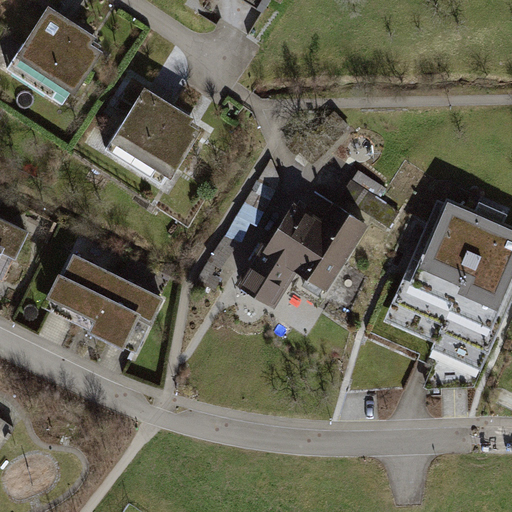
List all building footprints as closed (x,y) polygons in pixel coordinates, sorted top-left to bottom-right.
[(235,0),(266,17),(274,0),(235,0)] [(100,40),(51,11),(21,59),(80,95),(105,55),(95,48),(100,40)] [(18,21),(0,52),(0,64),(9,69),(32,29),(18,21)] [(207,127),(149,89),(110,154),(171,191),(207,127)] [(280,180),(272,158),(227,231),(208,259),(197,280),(216,291),(223,264),(242,241),(251,222),(257,225),(280,180)] [(401,213),(353,181),(341,199),(389,231),(401,213)] [(414,216),(371,334),(434,362),(425,387),(478,385),(511,311),(511,227),(443,197),(432,225),(414,216)] [(370,228),(337,204),(325,223),(295,204),(269,246),(265,252),(302,276),(330,294),(370,228)] [(31,235),(0,219),(0,267),(4,257),(18,263),(31,235)] [(265,252),(269,246),(264,244),(240,286),(282,311),(302,276),(265,252)] [(119,278),(75,256),(65,279),(61,276),(49,303),(98,324),(119,278)] [(167,301),(119,278),(98,324),(91,338),(127,355),(141,324),(153,331),(167,301)] [(0,412),(0,444),(3,446),(18,425),(0,412)]
